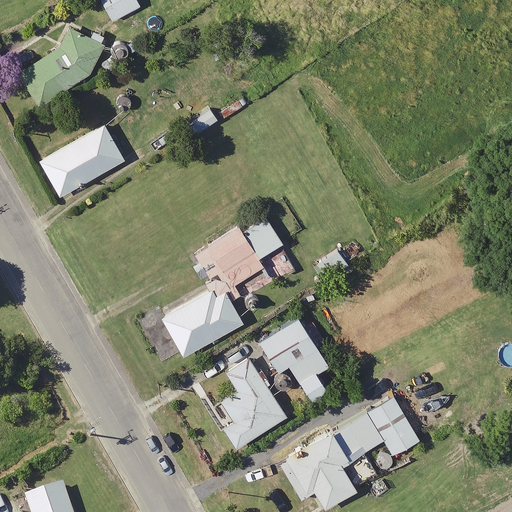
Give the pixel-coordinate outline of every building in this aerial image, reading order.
[(140,2),(138,0),(101,0),(111,18),(140,2)] [(35,103),(105,59),(86,27),(69,21),(60,45),(16,72),(35,103)] [(127,88),(112,97),(120,110),(135,100),(127,88)] [(122,155),(102,120),(38,157),(58,192),(122,155)] [(374,232),(359,206),(343,215),(359,242),(374,232)] [(266,208),(194,246),(200,256),(194,259),(208,285),(158,312),(179,352),(243,317),(226,286),(263,266),(256,253),(282,239),(266,208)] [(338,284),(330,274),(347,261),(335,245),(311,263),(323,279),(319,283),(326,293),(338,284)] [(234,385),(217,395),(224,405),(217,409),(224,420),(219,423),(234,446),(285,412),(263,378),(315,344),(296,315),(259,339),(263,344),(224,369),(234,385)] [(326,387),(314,367),(298,377),(310,397),(326,387)] [(417,436),(392,393),(278,459),(299,495),(313,487),(323,504),(355,485),(353,482),(373,470),(361,449),(382,437),(391,451),(417,436)] [(71,511),(61,482),(24,495),(29,511),(71,511)]
